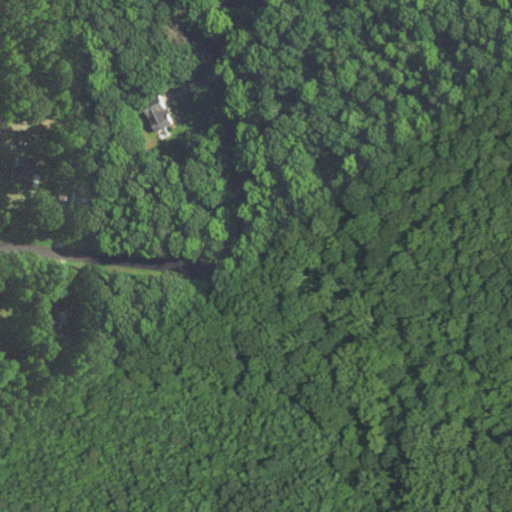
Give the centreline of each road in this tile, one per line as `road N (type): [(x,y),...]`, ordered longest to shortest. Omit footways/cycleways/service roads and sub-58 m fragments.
road 1 (residential): [(191,0),(248,135),(252,232),(238,259),(213,269)]
road 2 (residential): [(213,269),(0,242)]
